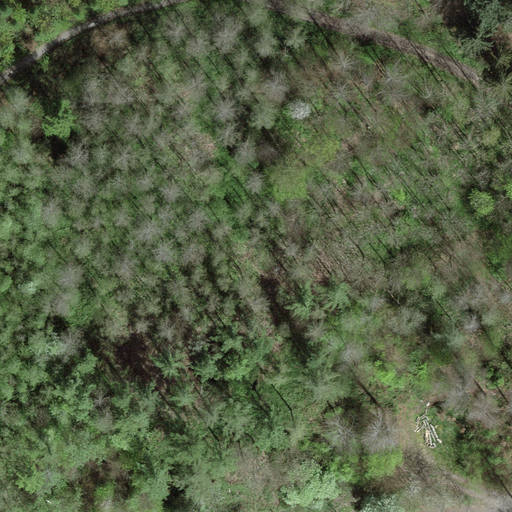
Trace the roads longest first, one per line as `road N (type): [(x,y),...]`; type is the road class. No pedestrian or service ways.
road 1 (track): [(265,0),(444,62),(511,103)]
road 2 (track): [(168,0),(93,21),(0,78)]
